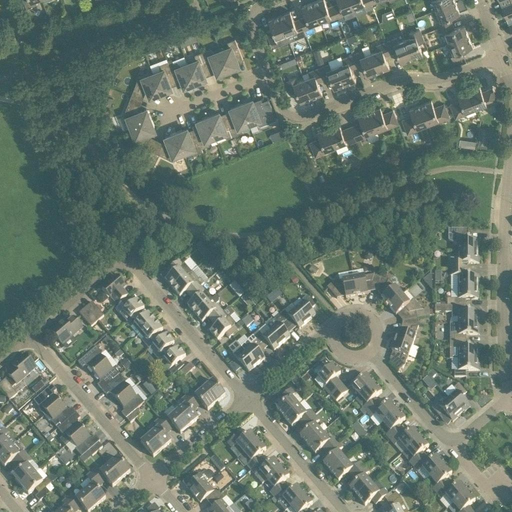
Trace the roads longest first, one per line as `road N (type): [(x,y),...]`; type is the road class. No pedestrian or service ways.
road 1 (residential): [(269,76),(292,119),(402,78),(436,83),(503,59)]
road 2 (residential): [(153,479),(30,336)]
road 3 (residential): [(248,400),(127,259)]
road 4 (residential): [(345,511),(248,400)]
road 5 (residential): [(505,266),(510,399)]
road 6 (residential): [(453,448),(369,352)]
road 7 (residential): [(30,336),(127,259)]
road 8 (residential): [(153,479),(248,400)]
